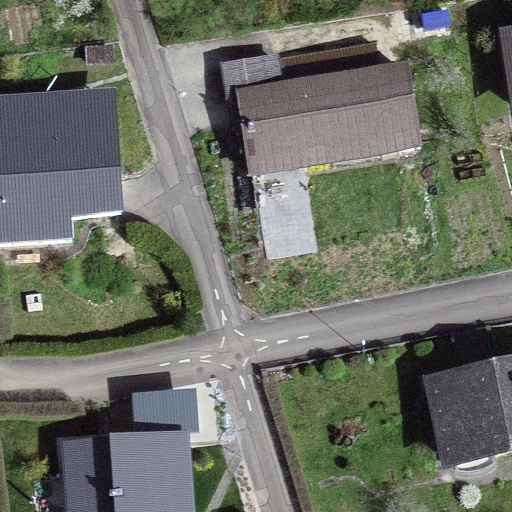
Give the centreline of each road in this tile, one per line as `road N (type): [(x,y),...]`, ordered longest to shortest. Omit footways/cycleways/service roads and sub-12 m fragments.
road 1 (residential): [(229,357),(123,0)]
road 2 (residential): [(511,299),(229,357)]
road 3 (residential): [(229,357),(0,382)]
road 4 (residential): [(276,511),(229,357)]
